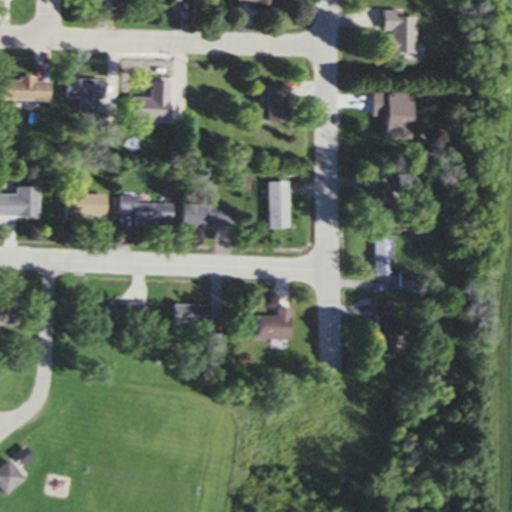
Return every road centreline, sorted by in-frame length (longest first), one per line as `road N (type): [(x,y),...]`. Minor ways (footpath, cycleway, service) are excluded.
road 1 (residential): [(334,373),(330,0)]
road 2 (residential): [(330,271),(0,260)]
road 3 (residential): [(330,48),(0,38)]
